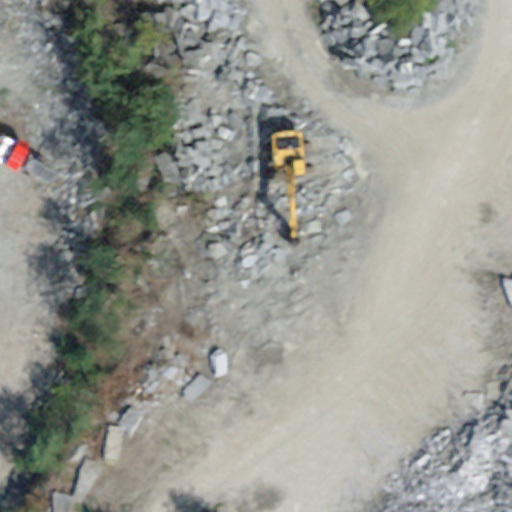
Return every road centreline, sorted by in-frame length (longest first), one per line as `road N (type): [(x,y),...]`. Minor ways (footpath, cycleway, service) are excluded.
road 1 (track): [(490,0),(437,138),(402,175),(352,157),(261,0)]
road 2 (track): [(511,377),(460,415),(305,422),(216,464),(167,511)]
road 3 (track): [(402,175),(288,430),(277,511)]
